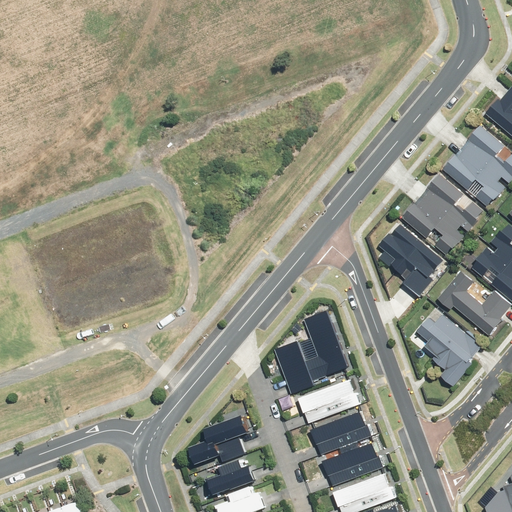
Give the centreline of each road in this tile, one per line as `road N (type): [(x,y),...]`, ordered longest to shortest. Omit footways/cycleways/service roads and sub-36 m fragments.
road 1 (residential): [(317,234),(464,55),(461,0)]
road 2 (residential): [(317,234),(362,275),(420,445)]
road 3 (residential): [(242,325),(309,511)]
road 4 (residential): [(0,469),(106,432),(153,437)]
road 5 (residential): [(153,437),(242,325)]
road 6 (residential): [(420,445),(443,431),(511,351)]
